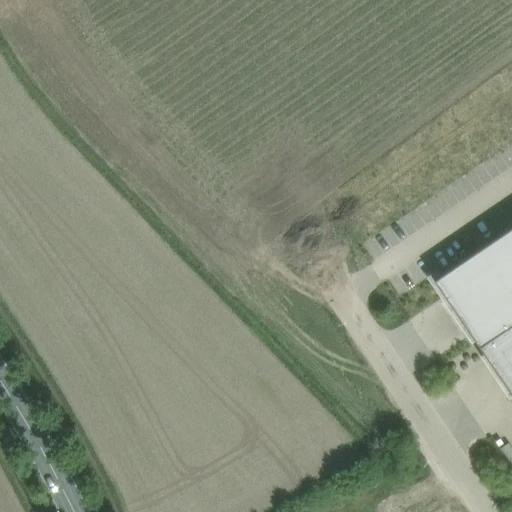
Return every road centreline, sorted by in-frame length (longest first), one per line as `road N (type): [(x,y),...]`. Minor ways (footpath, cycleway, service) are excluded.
road 1 (unclassified): [(346,295),(481,511)]
road 2 (unclassified): [(74,511),(0,388)]
